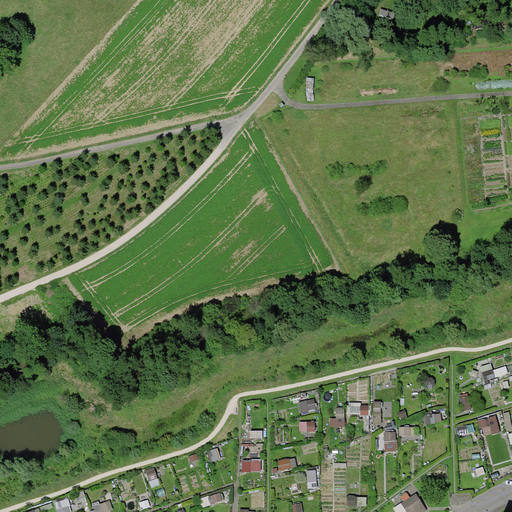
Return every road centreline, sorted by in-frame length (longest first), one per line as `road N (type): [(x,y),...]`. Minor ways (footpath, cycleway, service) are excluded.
road 1 (track): [(241,116),(183,189),(114,247),(0,298)]
road 2 (track): [(241,116),(0,167)]
